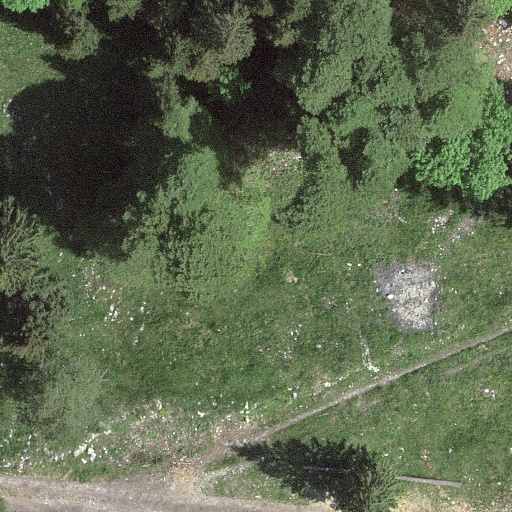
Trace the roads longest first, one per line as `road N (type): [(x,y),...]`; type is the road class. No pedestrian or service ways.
road 1 (track): [(511,337),(224,441),(91,472)]
road 2 (track): [(0,470),(91,472),(208,496),(368,511)]
